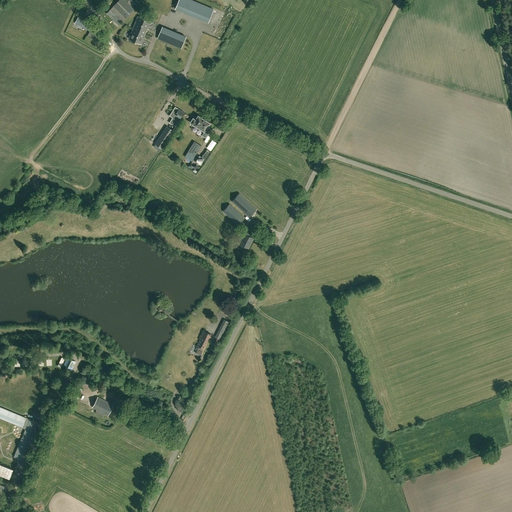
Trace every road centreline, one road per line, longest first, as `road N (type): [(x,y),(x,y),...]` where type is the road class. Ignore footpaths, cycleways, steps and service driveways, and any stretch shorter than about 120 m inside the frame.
road 1 (unclassified): [(145,511),(323,153)]
road 2 (unclassified): [(323,153),(123,53),(84,0)]
road 3 (unknown): [(8,511),(79,358),(0,357)]
road 4 (unclassified): [(511,216),(323,153)]
road 5 (track): [(323,153),(401,0)]
